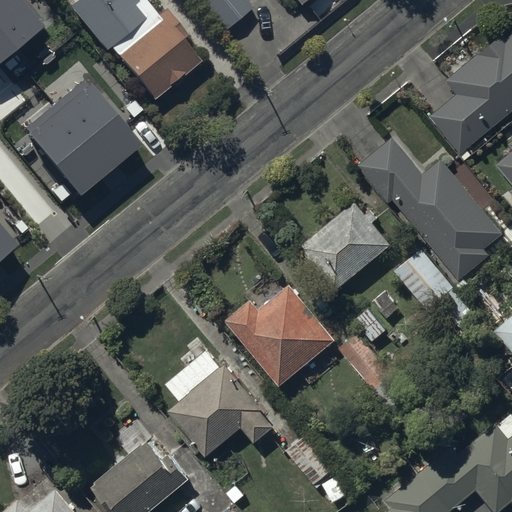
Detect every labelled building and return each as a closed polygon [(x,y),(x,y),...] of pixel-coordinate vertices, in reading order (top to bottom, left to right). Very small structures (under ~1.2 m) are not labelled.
[(21,0),(0,0),(0,67),(46,29),(21,0)] [(134,0),(81,0),(69,10),(107,55),(112,51),(146,23),(134,9),(139,5),(134,0)] [(250,4),(245,0),(201,0),(223,26),(250,4)] [(188,39),(165,13),(158,19),(143,1),(139,5),(134,9),(146,23),(112,51),(156,104),(203,65),(184,43),(188,39)] [(427,113),(459,152),(511,108),(511,28),(506,34),(503,32),(446,78),(456,90),(427,113)] [(81,82),(23,130),(31,140),(30,141),(79,200),(138,151),(81,82)] [(392,133),(358,161),(389,200),(393,197),(458,277),(488,252),(483,247),(502,231),(440,155),(422,169),(392,133)] [(511,180),(511,185),(509,188),(511,190),(511,137),(509,140),(511,144),(511,148),(496,162),(511,180)] [(355,197),(299,241),(334,286),(391,241),(373,218),(376,216),(369,206),(365,209),(355,197)] [(0,236),(0,270),(17,257),(0,236)] [(421,246),(396,268),(427,305),(437,297),(460,324),(476,310),(421,246)] [(250,295),(225,316),(279,381),(334,336),(288,280),(258,305),(250,295)] [(511,313),(491,331),(511,354),(511,313)] [(358,330),(339,346),(390,405),(409,389),(358,330)] [(179,396),(168,405),(206,452),(242,424),(253,438),(273,423),(259,406),(261,404),(225,358),(220,363),(206,346),(165,379),(179,396)] [(445,511),(476,487),(495,511),(511,497),(511,410),(511,409),(496,421),(495,420),(458,450),(451,441),(384,496),(392,504),(382,511),(445,511)] [(306,432),(287,448),(313,481),(314,480),(334,505),(352,491),(306,432)] [(111,498),(122,511),(142,511),(189,475),(168,448),(161,453),(147,436),(90,482),(106,502),(111,498)] [(236,482),(226,491),(243,511),(264,511),(268,509),(270,511),(273,511),(277,509),(273,504),(272,506),(253,483),(244,492),(236,482)] [(18,494),(0,508),(0,511),(80,511),(57,483),(27,507),(18,494)]
